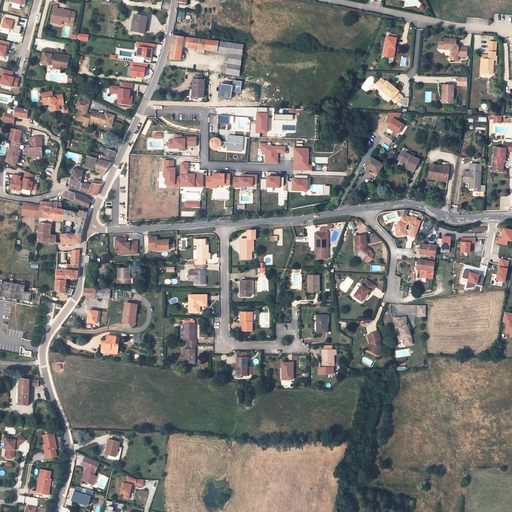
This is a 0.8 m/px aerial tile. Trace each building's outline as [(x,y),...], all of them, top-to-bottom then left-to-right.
[(58,5),(54,5),(51,19),(55,20),(55,21),(63,22),(63,21),(69,23),(70,23),(74,24),(76,13),(71,12),(72,11),(58,9),(58,5)] [(6,14),(2,27),(13,30),(13,32),(20,34),(21,26),(17,26),(19,17),(6,14)] [(147,18),(134,15),(132,31),(144,33),(147,18)] [(206,50),(217,52),(218,42),(173,36),(170,59),(181,60),(183,47),(196,49),(199,49),(199,52),(203,53),(204,50),(206,50)] [(395,39),(389,37),(387,37),(383,56),(392,57),(393,49),(394,49),(396,39),(395,39)] [(453,60),(458,60),(458,56),(466,57),(467,48),(460,47),(458,47),(455,44),(456,42),(456,40),(445,39),(444,42),(439,42),(439,48),(446,48),(446,50),(450,50),(452,53),(451,54),(450,54),(454,57),(453,60)] [(0,40),(0,55),(4,57),(7,47),(9,48),(10,43),(0,40)] [(155,44),(137,42),(136,47),(138,47),(137,56),(144,57),(143,60),(150,61),(151,55),(152,49),(154,49),(155,44)] [(217,52),(229,54),(227,74),(239,76),(243,45),(218,42),(217,52)] [(483,60),(482,74),(492,74),(493,65),(496,65),(497,57),(495,57),(496,49),(488,48),(488,53),(489,53),(489,56),(488,58),(488,60),(483,60)] [(67,68),(70,57),(56,54),(56,51),(53,50),(45,49),(44,53),(42,62),(44,65),(50,66),(50,65),(53,65),(53,66),(61,68),(61,67),(67,68)] [(147,63),(131,61),(130,66),(132,67),(130,76),(143,77),(144,72),(145,68),(146,69),(147,63)] [(2,69),(1,74),(3,75),(1,84),(12,87),(12,86),(17,87),(19,79),(12,77),(13,72),(2,69)] [(457,86),(468,86),(468,77),(457,77),(457,86)] [(385,83),(381,79),(376,85),(381,88),(380,90),(392,100),(392,99),(397,103),(397,102),(402,106),(407,107),(408,98),(402,98),(401,97),(402,97),(398,93),(399,92),(395,89),(390,85),(386,82),(385,83)] [(203,97),(204,80),(202,80),(193,80),(192,88),(194,88),(193,97),(203,97)] [(233,80),(232,91),(241,92),(242,81),(233,80)] [(132,91),(133,84),(121,82),(120,88),(120,90),(115,89),(114,94),(118,95),(118,98),(120,98),(120,104),(129,105),(130,100),(129,100),(130,96),(130,91),(132,91)] [(220,84),(218,97),(231,98),(233,85),(220,84)] [(453,103),(453,86),(443,85),(442,97),(444,97),(444,103),(453,103)] [(52,92),(42,93),(44,103),(45,103),(47,104),(51,104),(54,105),(53,107),(53,111),(58,111),(58,106),(59,105),(64,105),(62,95),(53,96),(52,92)] [(83,127),(89,129),(91,122),(104,126),(105,124),(111,125),(113,124),(114,120),(113,118),(111,118),(111,116),(111,115),(106,114),(105,116),(98,114),(99,113),(93,112),(92,116),(87,115),(87,113),(88,109),(89,109),(90,104),(78,101),(76,109),(79,110),(77,117),(81,118),(80,121),(84,123),(83,127)] [(27,119),(29,110),(18,109),(16,109),(15,117),(27,119)] [(267,109),(257,109),(257,125),(251,125),(250,137),(260,137),(260,133),(266,133),(267,109)] [(277,112),(275,112),(275,120),(293,121),(293,115),(278,115),(277,112)] [(390,113),(385,122),(388,124),(390,122),(391,123),(388,129),(398,134),(403,125),(396,121),(400,113),(390,113)] [(5,114),(3,120),(13,123),(15,117),(5,114)] [(218,123),(229,124),(230,117),(219,116),(218,123)] [(20,143),(22,131),(12,129),(10,140),(12,141),(20,143)] [(174,141),(169,141),(169,148),(180,148),(180,151),(185,151),(184,146),(196,146),(196,137),(181,137),(181,135),(174,135),(174,141)] [(236,148),(243,149),(244,137),(228,136),(227,143),(222,142),(221,141),(220,140),(219,139),(218,138),(217,138),(216,137),(214,138),(213,138),(212,139),(211,140),(210,141),(210,143),(210,144),(210,145),(210,147),(211,148),(212,149),(213,149),(214,150),(216,150),(218,149),(220,148),(221,147),(221,146),(227,146),(227,150),(236,150),(236,148)] [(30,138),(30,139),(30,145),(30,148),(42,148),(41,137),(30,138)] [(20,143),(12,141),(6,161),(6,162),(16,166),(18,160),(18,159),(20,155),(27,157),(43,157),(42,148),(30,148),(30,145),(26,145),(20,143)] [(266,144),(260,144),(260,149),(263,149),(263,154),(265,154),(265,163),(278,164),(278,153),(285,153),(285,147),(272,146),(266,145),(266,144)] [(503,160),(505,160),(505,151),(505,148),(504,148),(494,148),(494,156),(493,156),(492,167),(496,167),(496,172),(502,172),(503,162),(503,160)] [(85,168),(86,168),(95,171),(101,173),(101,175),(102,176),(108,169),(113,159),(116,153),(116,152),(106,149),(103,156),(90,152),(88,157),(85,168)] [(308,149),(294,149),(294,171),(312,171),(312,165),(308,165),(308,149)] [(413,172),(419,159),(402,151),(398,159),(407,164),(405,168),(413,172)] [(383,165),(370,157),(366,164),(371,168),(370,170),(377,174),(383,165)] [(174,161),(164,161),(164,178),(167,178),(166,184),(175,185),(175,187),(179,187),(179,176),(175,176),(175,168),(174,168),(174,161)] [(188,163),(183,162),(180,164),(180,186),(202,187),(202,175),(188,174),(188,163)] [(441,166),(430,165),(429,175),(438,176),(437,180),(447,182),(450,165),(446,164),(446,163),(441,162),(441,166)] [(481,164),(470,163),(469,171),(464,171),(463,182),(469,182),(468,188),(474,188),(474,191),(480,191),(480,185),(481,164)] [(74,169),(72,176),(69,187),(73,189),(80,190),(82,183),(80,183),(84,171),(83,171),(74,169)] [(26,171),(24,176),(28,178),(28,179),(24,179),(22,189),(31,191),(31,189),(36,190),(37,185),(32,184),(33,181),(31,180),(34,175),(26,171)] [(207,176),(206,188),(213,188),(213,184),(217,184),(217,185),(229,186),(230,174),(213,174),(213,176),(207,176)] [(21,177),(13,175),(10,188),(20,191),(22,182),(20,181),(21,177)] [(234,177),(233,187),(240,187),(240,186),(252,187),(252,184),(256,184),(256,175),(245,175),(245,178),(234,177)] [(293,182),(287,182),(287,190),(307,191),(307,175),(296,175),(295,180),(293,180),(293,182)] [(261,179),(260,189),(267,190),(267,187),(279,188),(280,186),(284,186),(284,177),(268,177),(267,179),(261,179)] [(88,193),(91,185),(82,183),(80,190),(88,193)] [(101,185),(92,184),(91,185),(88,193),(95,196),(96,196),(98,191),(101,185)] [(65,195),(64,198),(71,200),(89,208),(91,202),(86,197),(66,191),(65,195)] [(22,216),(40,218),(52,219),(63,220),(64,220),(66,211),(62,210),(57,209),(54,208),(41,206),(23,203),(22,216)] [(73,222),(79,223),(79,221),(85,222),(87,213),(80,211),(79,214),(66,211),(64,220),(67,221),(73,222)] [(399,221),(396,229),(399,230),(400,235),(406,234),(409,234),(411,234),(410,236),(416,237),(421,221),(416,219),(416,217),(412,216),(412,217),(407,216),(407,217),(403,216),(401,222),(399,221)] [(79,223),(76,234),(82,234),(85,222),(79,221),(79,223)] [(51,235),(51,224),(39,223),(37,242),(56,244),(56,236),(51,235)] [(328,259),(327,233),(327,229),(327,227),(319,227),(319,233),(315,233),(315,241),(317,241),(317,255),(317,259),(328,259)] [(502,239),(499,238),(498,243),(507,245),(508,240),(511,241),(511,238),(511,230),(504,229),(502,239)] [(247,239),(242,239),(242,245),(241,245),(241,259),(252,259),(252,246),(254,246),(253,239),(255,239),(255,231),(247,231),(247,239)] [(62,235),(61,244),(81,244),(82,234),(76,234),(62,235)] [(443,235),(440,252),(449,253),(451,237),(443,235)] [(365,236),(354,237),(355,246),(354,246),(355,253),(359,252),(360,256),(365,259),(368,256),(367,254),(369,251),(364,248),(364,245),(365,245),(366,245),(365,236)] [(158,237),(150,237),(150,250),(156,249),(156,251),(170,250),(169,240),(158,241),(158,237)] [(125,238),(116,238),(116,247),(120,247),(120,250),(126,250),(126,254),(138,254),(138,241),(130,241),(130,242),(127,242),(125,242),(125,238)] [(475,238),(462,238),(462,242),(461,242),(461,252),(470,253),(470,243),(475,243),(475,238)] [(195,261),(195,265),(205,265),(205,259),(209,259),(208,253),(208,245),(205,245),(203,245),(203,240),(194,240),(195,245),(197,245),(197,250),(197,259),(197,261),(195,261)] [(429,253),(429,256),(435,256),(436,246),(419,244),(419,245),(416,245),(415,251),(420,252),(429,253)] [(72,252),(71,265),(78,265),(80,251),(72,252)] [(509,261),(501,259),(497,280),(505,282),(509,261)] [(418,269),(421,269),(426,270),(427,261),(418,260),(417,264),(417,269),(418,269)] [(421,269),(420,277),(432,279),(432,278),(434,262),(427,261),(426,270),(421,269)] [(71,271),(67,270),(66,279),(77,279),(78,265),(71,265),(71,271)] [(195,265),(195,271),(189,271),(190,280),(194,280),(195,284),(206,284),(206,276),(205,271),(204,271),(204,269),(205,269),(205,265),(195,265)] [(129,268),(118,269),(118,279),(118,284),(130,283),(130,278),(136,278),(136,269),(129,269),(129,268)] [(479,275),(465,269),(462,277),(468,279),(467,282),(466,288),(474,287),(474,285),(477,285),(479,275)] [(56,280),(66,281),(66,279),(67,270),(57,270),(56,280)] [(310,284),(310,292),(319,292),(319,276),(307,276),(308,284),(310,284)] [(56,280),(55,290),(66,294),(66,287),(66,281),(56,280)] [(376,286),(366,280),(362,286),(354,297),(362,302),(369,291),(371,292),(376,286)] [(251,296),(251,281),(240,281),(241,284),(241,296),(251,296)] [(3,282),(0,296),(30,302),(31,293),(24,292),(25,286),(3,282)] [(102,288),(88,288),(84,288),(83,297),(82,297),(101,298),(102,288)] [(110,290),(110,288),(102,288),(101,298),(109,298),(110,290)] [(189,313),(198,313),(199,306),(207,306),(207,295),(189,295),(189,313)] [(137,305),(125,303),(123,322),(132,324),(133,314),(136,314),(137,305)] [(96,324),(98,312),(89,310),(87,322),(96,324)] [(511,320),(511,312),(504,312),(502,322),(507,323),(504,334),(510,334),(509,337),(511,337),(511,322),(511,323),(511,320)] [(252,313),(241,313),(241,322),(242,322),(242,331),(252,331),(252,313)] [(317,333),(328,332),(328,323),(328,315),(316,316),(317,333)] [(406,318),(402,318),(402,319),(397,320),(398,329),(399,328),(401,328),(402,331),(401,332),(401,334),(398,335),(400,340),(403,339),(404,342),(406,341),(406,345),(413,344),(412,338),(409,331),(408,331),(407,330),(408,328),(407,325),(406,318)] [(184,330),(184,340),(184,344),(187,344),(195,344),(197,344),(197,339),(195,339),(195,324),(184,324),(184,330)] [(378,332),(368,336),(370,343),(371,343),(372,344),(368,351),(377,355),(379,352),(378,350),(382,349),(379,340),(381,340),(378,332)] [(103,341),(101,350),(109,351),(109,353),(115,354),(116,349),(118,349),(119,344),(115,343),(116,337),(107,335),(106,341),(103,341)] [(195,344),(187,344),(187,349),(184,349),(184,357),(184,364),(195,364),(195,344)] [(322,350),(322,368),(334,368),(334,354),(336,354),(336,350),(333,350),(324,350),(322,350)] [(237,358),(237,365),(237,376),(248,376),(247,366),(247,358),(237,358)] [(292,363),(282,363),(282,371),(283,380),(293,379),(292,363)] [(20,379),(20,382),(19,405),(28,406),(29,387),(38,387),(39,381),(29,380),(26,380),(20,379)] [(43,450),(45,458),(56,456),(54,448),(56,448),(52,432),(42,435),(44,444),(45,449),(43,450)] [(6,449),(5,456),(7,458),(12,459),(14,457),(15,450),(15,447),(16,447),(25,440),(20,434),(13,439),(8,439),(9,436),(4,436),(3,441),(6,441),(5,448),(6,449)] [(119,461),(120,457),(116,457),(118,447),(119,442),(109,440),(106,454),(109,455),(108,459),(119,461)] [(100,462),(85,456),(81,465),(87,467),(85,471),(87,471),(86,474),(87,474),(84,481),(91,484),(95,475),(94,474),(100,462)] [(40,477),(37,492),(47,494),(50,479),(49,478),(50,471),(40,469),(38,477),(40,477)] [(125,483),(122,483),(120,493),(124,494),(123,498),(128,499),(131,485),(134,485),(133,486),(137,487),(143,486),(144,479),(136,478),(127,475),(125,483)] [(94,491),(76,486),(73,496),(77,497),(76,501),(89,505),(91,497),(92,497),(94,491)]
